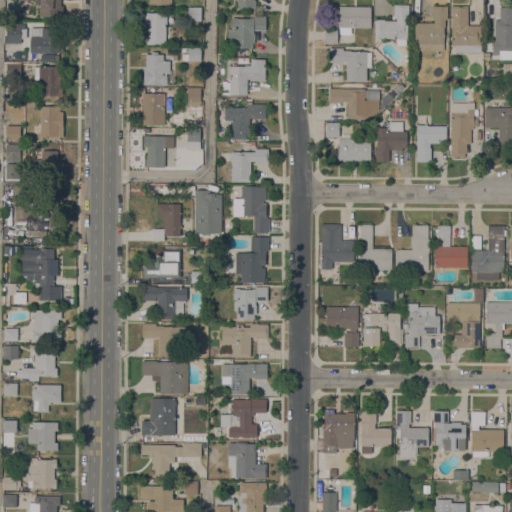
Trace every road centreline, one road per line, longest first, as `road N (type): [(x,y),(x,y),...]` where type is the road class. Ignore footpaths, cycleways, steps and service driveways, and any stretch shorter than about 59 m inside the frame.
road 1 (secondary): [(100,511),(104,0)]
road 2 (residential): [(296,511),(299,0)]
road 3 (residential): [(511,378),(297,376)]
road 4 (residential): [(300,191),(511,189)]
